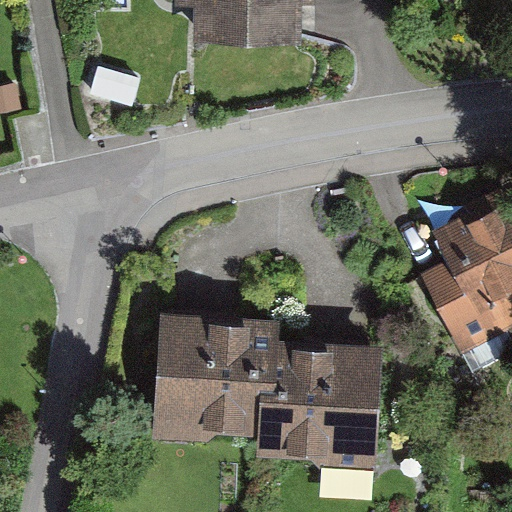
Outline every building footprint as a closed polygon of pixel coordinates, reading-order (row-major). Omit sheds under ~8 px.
[(317,0),(175,0),(175,9),(193,9),(192,44),(302,46),(302,19),(303,5),(318,5),(317,0)] [(139,79),(98,68),(91,97),(132,108),(139,79)] [(0,117),(23,112),(17,87),(0,91),(0,117)] [(492,311),(511,298),(511,224),(496,197),(411,247),(428,276),(406,289),(454,370),(508,339),(492,311)] [(380,508),(385,372),(286,369),(287,341),(156,336),(151,465),(258,469),(257,486),(314,488),(313,506),(380,508)]
